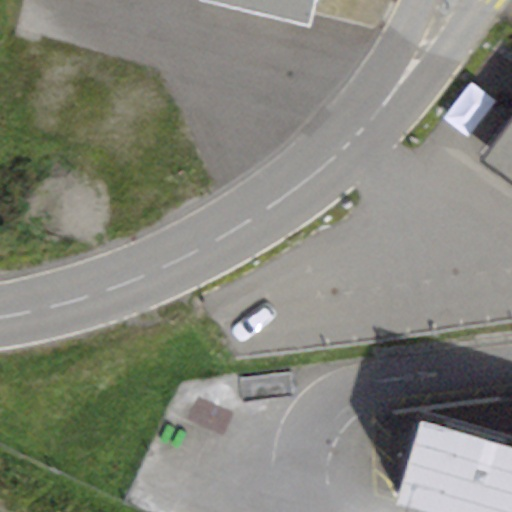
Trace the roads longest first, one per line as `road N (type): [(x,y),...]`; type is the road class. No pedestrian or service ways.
road 1 (residential): [(298,187),(140,277),(0,316)]
road 2 (residential): [(298,187),(388,124),(481,0)]
road 3 (residential): [(418,0),(384,70),(298,187)]
